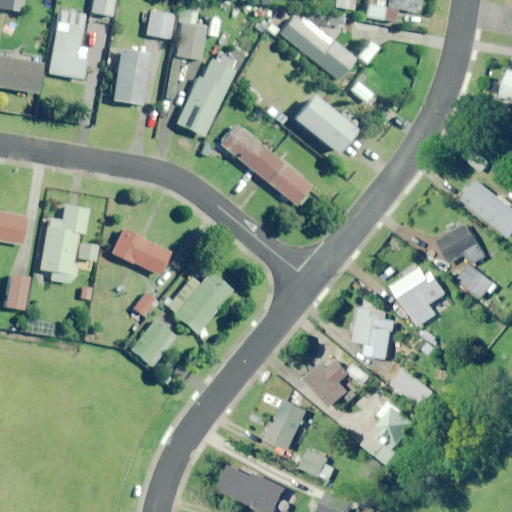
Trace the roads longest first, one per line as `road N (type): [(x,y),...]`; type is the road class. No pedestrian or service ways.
road 1 (residential): [(0,146),(161,174),(197,189),(308,281)]
road 2 (residential): [(308,281),(423,133),(465,0)]
road 3 (residential): [(153,511),(172,457),(202,409),(308,281)]
